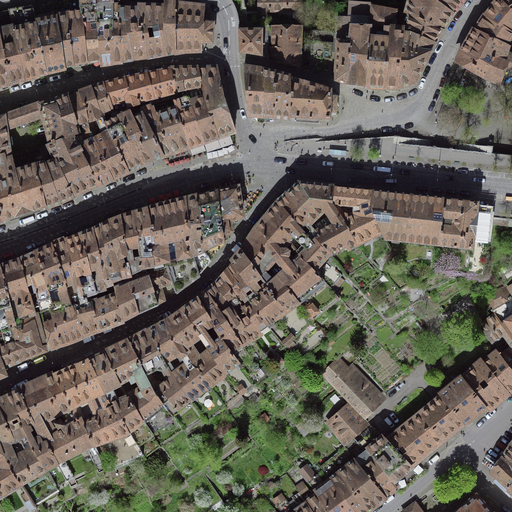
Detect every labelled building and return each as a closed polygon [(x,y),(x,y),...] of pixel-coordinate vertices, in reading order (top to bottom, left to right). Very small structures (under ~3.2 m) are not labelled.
[(86,62),(79,0),(69,0),(66,1),(68,18),(67,18),(72,65),(79,64),(86,62)] [(93,61),(100,60),(98,37),(98,31),(99,18),(99,15),(98,0),(79,0),(86,62),(93,61)] [(113,18),(112,0),(98,0),(99,15),(99,18),(98,31),(98,37),(100,60),(100,63),(106,63),(112,62),(112,29),(113,18)] [(117,61),(122,61),(121,53),(119,29),(119,10),(118,0),(112,0),(113,18),(112,29),(112,62),(117,61)] [(126,10),(126,0),(118,0),(119,10),(119,29),(121,53),(122,61),(127,60),(133,59),(127,33),(127,29),(125,24),(126,10)] [(127,33),(133,59),(139,58),(146,57),(138,10),(137,0),(126,0),(126,10),(125,24),(127,29),(127,33)] [(164,2),(164,8),(151,7),(138,7),(138,0),(137,0),(138,10),(146,57),(160,54),(174,52),(176,3),(164,2)] [(299,0),(259,0),(260,10),(280,10),(300,10),(300,8),(301,8),(299,0)] [(407,15),(409,16),(442,29),(447,21),(453,12),(434,0),(407,0),(403,14),(407,15)] [(434,0),(453,12),(459,5),(462,0),(434,0)] [(511,12),(500,0),(494,6),(494,7),(490,11),(486,16),(476,30),(475,30),(468,41),(462,53),(458,61),(459,61),(464,64),(474,70),(473,72),(477,74),(478,72),(488,78),(498,82),(504,65),(511,68),(511,53),(508,54),(506,53),(508,46),(507,46),(507,45),(505,44),(511,33),(511,12)] [(511,0),(499,0),(500,0),(511,12),(511,0)] [(60,2),(54,3),(58,19),(67,18),(68,18),(66,1),(60,2)] [(370,29),(372,7),(373,3),(349,2),(348,18),(337,18),(337,27),(337,34),(337,39),(339,40),(347,40),(347,43),(351,44),(348,83),(357,84),(367,85),(371,29),(370,29)] [(36,23),(58,19),(54,3),(43,4),(32,6),(33,12),(36,23)] [(211,42),(212,24),(203,23),(204,7),(190,5),(176,3),(174,52),(185,50),(188,50),(201,49),(202,41),(211,42)] [(27,29),(37,28),(36,23),(33,12),(32,6),(27,7),(23,8),(27,29)] [(391,31),(392,19),(394,20),(396,12),(372,7),(370,29),(371,29),(367,85),(376,86),(386,86),(390,40),(391,31)] [(16,9),(9,10),(13,32),(27,29),(23,8),(16,9)] [(16,81),(23,79),(17,49),(16,48),(13,32),(9,10),(0,11),(0,39),(3,52),(9,83),(16,81)] [(442,29),(409,16),(407,33),(410,34),(408,52),(427,54),(434,42),(442,29)] [(67,18),(58,19),(60,35),(61,42),(63,61),(65,67),(66,67),(66,66),(69,65),(72,65),(67,18)] [(60,35),(58,19),(36,23),(37,28),(39,41),(40,43),(46,73),(55,71),(63,69),(66,68),(66,67),(65,67),(63,61),(61,42),(60,35)] [(394,20),(392,19),(391,31),(390,40),(386,86),(391,87),(397,87),(403,32),(403,29),(401,28),(395,28),(395,27),(396,21),(394,20)] [(41,74),(46,73),(40,43),(39,41),(37,28),(27,29),(29,43),(37,76),(41,74)] [(299,29),(274,28),(274,62),(287,64),(299,67),(299,66),(305,65),(305,59),(301,59),(301,62),(299,62),(299,29)] [(27,29),(13,32),(16,48),(17,49),(23,79),(30,78),(37,76),(29,43),(27,29)] [(262,30),(239,29),(239,51),(250,53),(262,55),(262,30)] [(313,30),(310,70),(323,71),(337,73),(339,43),(336,43),(335,53),(332,53),(334,32),(313,30)] [(407,33),(403,32),(397,87),(415,82),(421,68),(427,54),(408,52),(410,34),(407,33)] [(10,83),(9,83),(3,52),(0,39),(0,86),(2,85),(10,83)] [(347,40),(339,40),(339,43),(337,73),(337,79),(342,81),(348,83),(351,44),(347,43),(347,40)] [(256,115),(262,115),(262,71),(246,68),(244,68),(247,106),(249,114),(256,115)] [(202,86),(198,69),(185,69),(171,70),(178,98),(179,98),(178,95),(178,92),(184,91),(184,89),(185,89),(202,86)] [(224,98),(218,69),(198,69),(202,86),(204,98),(217,136),(226,134),(234,131),(233,127),(225,103),(224,98)] [(178,98),(171,70),(148,74),(125,79),(103,85),(112,112),(113,114),(116,113),(128,108),(133,106),(139,105),(140,108),(151,105),(173,99),(178,98)] [(275,116),(275,74),(262,71),(262,115),(269,115),(275,116)] [(290,117),(290,77),(275,74),(275,116),(282,116),(290,117)] [(321,86),(290,77),(290,117),(309,118),(329,120),(329,119),(330,119),(330,118),(330,117),(331,117),(331,116),(332,115),(333,115),(334,115),(335,115),(335,114),(336,114),(336,113),(336,96),(336,95),(336,94),(335,94),(334,94),(333,94),(332,93),(332,92),(331,92),(331,91),(331,90),(331,89),(330,89),(321,86)] [(112,112),(103,85),(97,87),(91,89),(99,112),(102,119),(105,118),(104,115),(112,112)] [(210,139),(217,136),(204,98),(202,86),(185,89),(186,95),(187,97),(203,141),(210,139)] [(120,174),(128,170),(104,125),(107,124),(105,118),(102,119),(99,112),(91,89),(85,91),(80,92),(87,121),(89,128),(92,136),(112,177),(120,174)] [(87,121),(80,92),(74,95),(69,97),(80,131),(78,124),(82,122),(83,127),(84,130),(89,128),(87,121)] [(41,153),(33,156),(36,166),(45,206),(59,201),(73,195),(87,188),(99,183),(82,152),(83,151),(75,136),(80,134),(80,131),(69,97),(57,101),(41,105),(43,115),(51,143),(39,148),(41,153)] [(195,144),(203,141),(187,97),(176,100),(176,99),(175,99),(175,100),(174,101),(188,146),(195,144)] [(180,149),(188,146),(174,101),(173,99),(151,105),(171,152),(180,149)] [(41,105),(41,104),(30,107),(17,112),(4,117),(7,128),(15,125),(17,131),(33,125),(31,119),(43,115),(41,105)] [(157,157),(162,155),(155,138),(146,121),(141,110),(140,108),(139,105),(133,106),(128,108),(130,113),(129,114),(137,129),(138,129),(151,159),(157,157)] [(155,138),(162,155),(163,155),(167,154),(171,152),(151,105),(140,108),(141,110),(146,121),(155,138)] [(141,163),(146,161),(151,159),(138,129),(137,129),(129,114),(130,113),(128,108),(116,113),(118,118),(117,118),(141,163)] [(118,118),(116,113),(113,114),(112,112),(104,115),(105,118),(107,124),(104,125),(128,170),(134,167),(141,163),(117,118),(118,118)] [(33,210),(45,206),(36,166),(15,173),(7,128),(4,117),(0,118),(0,210),(2,220),(14,217),(24,214),(33,211),(33,210)] [(105,180),(112,177),(92,136),(89,128),(84,130),(80,131),(80,134),(75,136),(83,151),(82,152),(99,183),(105,180)] [(340,215),(331,204),(333,187),(315,185),(299,183),(287,195),(290,199),(320,236),(316,240),(328,253),(329,253),(345,245),(347,249),(356,243),(345,223),(340,215)] [(238,192),(237,187),(228,189),(218,191),(222,237),(223,237),(231,231),(229,220),(235,218),(236,218),(242,216),(238,192)] [(384,239),(385,239),(381,230),(377,221),(370,207),(372,191),(355,189),(333,187),(331,204),(340,215),(345,223),(356,243),(381,231),(384,239)] [(209,258),(218,249),(225,243),(223,238),(223,237),(222,237),(218,191),(208,194),(197,197),(203,248),(209,258)] [(410,195),(372,191),(370,207),(377,221),(381,230),(385,239),(439,245),(444,199),(410,195)] [(290,199),(287,195),(279,202),(268,215),(295,250),(299,255),(313,270),(313,269),(328,253),(316,240),(320,236),(290,199)] [(209,258),(203,248),(197,197),(192,198),(186,200),(188,238),(189,256),(190,256),(192,258),(195,257),(199,275),(205,267),(211,260),(209,258)] [(464,201),(444,199),(439,245),(471,248),(468,273),(483,275),(487,238),(483,238),(484,225),(484,221),(485,217),(483,217),(477,216),(478,206),(478,202),(464,201)] [(186,200),(167,205),(148,210),(154,265),(168,261),(168,260),(178,258),(178,259),(189,256),(188,238),(186,200)] [(141,212),(134,214),(142,268),(142,269),(143,272),(146,271),(145,267),(154,266),(154,269),(154,265),(148,210),(141,212)] [(142,268),(134,214),(127,216),(121,219),(130,273),(131,275),(142,269),(142,268)] [(285,286),(298,301),(324,280),(313,269),(313,270),(299,255),(295,250),(268,215),(257,227),(252,234),(248,240),(241,251),(273,295),(285,286)] [(511,219),(485,217),(484,221),(484,225),(511,228),(511,219)] [(115,221),(110,223),(120,278),(120,279),(121,279),(121,278),(130,274),(131,275),(130,273),(121,219),(115,221)] [(117,280),(120,279),(120,278),(110,223),(105,225),(101,227),(112,281),(117,279),(117,280)] [(112,281),(101,227),(97,229),(92,231),(106,288),(106,287),(113,284),(112,281)] [(106,288),(92,231),(86,233),(80,236),(95,293),(106,288)] [(95,293),(80,236),(73,238),(65,241),(78,278),(84,297),(89,295),(95,293)] [(78,278),(65,241),(59,243),(53,246),(71,301),(74,300),(75,305),(82,336),(90,333),(97,330),(92,307),(89,295),(84,297),(78,278)] [(71,301),(53,246),(52,246),(44,250),(36,253),(46,286),(52,303),(51,303),(52,307),(51,307),(52,311),(75,305),(74,300),(71,301)] [(237,257),(232,263),(256,297),(273,319),(298,301),(285,286),(273,295),(241,251),(241,252),(237,257)] [(46,286),(36,253),(28,257),(23,259),(20,260),(19,260),(26,284),(27,284),(30,283),(32,282),(40,311),(51,307),(52,307),(51,303),(52,303),(46,286)] [(154,265),(154,269),(167,266),(176,293),(177,292),(190,282),(200,275),(199,275),(195,257),(192,258),(190,256),(189,256),(178,259),(178,258),(168,260),(168,261),(154,265)] [(26,284),(19,260),(10,264),(0,267),(8,299),(9,299),(15,298),(18,311),(13,313),(15,323),(35,314),(27,284),(26,284)] [(256,297),(232,263),(230,266),(228,269),(253,306),(265,322),(269,328),(276,324),(272,319),(273,319),(256,297)] [(0,266),(0,328),(5,345),(16,341),(12,325),(15,324),(15,323),(13,313),(9,299),(8,299),(0,267),(0,266)] [(147,271),(158,304),(164,300),(160,286),(167,284),(172,283),(175,294),(176,293),(167,266),(154,269),(147,271)] [(253,306),(228,269),(225,272),(222,277),(245,311),(256,327),(260,332),(256,327),(263,322),(264,323),(265,322),(253,306)] [(158,304),(147,271),(147,270),(146,271),(143,272),(128,278),(137,313),(148,308),(158,304)] [(254,337),(260,332),(256,327),(245,311),(222,277),(219,280),(216,284),(251,338),(252,338),(254,340),(254,339),(254,338),(254,337)] [(137,313),(128,278),(114,283),(123,320),(130,316),(137,313)] [(415,285),(413,282),(404,287),(406,291),(415,285)] [(89,295),(92,307),(97,330),(110,325),(123,320),(122,316),(114,283),(114,285),(106,288),(95,293),(89,295)] [(207,292),(242,345),(251,338),(216,284),(215,284),(216,285),(212,288),(207,292)] [(507,288),(506,287),(481,299),(492,312),(495,315),(502,325),(511,318),(511,299),(511,296),(507,288)] [(242,345),(207,292),(203,295),(198,299),(214,325),(219,337),(229,351),(230,353),(231,352),(242,345)] [(182,310),(200,337),(209,350),(224,372),(238,361),(231,352),(230,353),(229,351),(219,337),(214,325),(198,299),(191,304),(182,310)] [(312,317),(318,311),(312,304),(306,310),(309,313),(312,317)] [(82,336),(75,305),(52,311),(51,307),(40,311),(42,315),(51,347),(59,344),(65,343),(70,341),(82,336)] [(167,320),(183,349),(193,364),(210,383),(224,372),(209,350),(200,337),(182,310),(175,315),(167,320)] [(304,317),(308,323),(313,318),(312,317),(309,313),(304,317)] [(12,325),(16,341),(21,359),(33,354),(45,350),(35,314),(15,323),(15,324),(12,325)] [(505,329),(502,325),(495,315),(479,327),(492,342),(497,338),(502,334),(505,338),(509,334),(510,334),(506,328),(505,329)] [(511,318),(502,325),(505,329),(506,328),(510,334),(511,336),(511,318)] [(190,399),(191,400),(192,399),(191,398),(210,383),(193,364),(183,349),(167,320),(158,325),(148,331),(164,362),(172,376),(190,400),(190,399)] [(189,400),(190,401),(191,400),(190,399),(190,400),(172,376),(164,362),(148,331),(139,336),(128,342),(150,385),(163,404),(171,413),(176,409),(177,410),(189,400)] [(511,336),(510,334),(509,334),(511,338),(511,350),(508,354),(501,344),(496,348),(498,351),(503,357),(511,368),(511,336)] [(21,359),(16,341),(5,345),(0,346),(0,376),(5,375),(1,366),(11,363),(21,359)] [(120,384),(128,399),(130,398),(142,420),(163,404),(150,385),(128,342),(117,347),(104,353),(120,384)] [(511,368),(503,357),(498,351),(490,357),(490,358),(485,363),(483,360),(482,360),(508,392),(511,388),(511,368)] [(111,405),(115,414),(119,413),(128,430),(142,420),(130,398),(128,399),(120,384),(104,353),(97,356),(89,360),(105,394),(110,404),(111,405)] [(277,354),(271,360),(277,367),(284,361),(277,354)] [(337,361),(322,373),(339,391),(363,417),(372,408),(384,396),(354,365),(349,369),(340,359),(337,361)] [(76,419),(81,417),(93,444),(129,432),(128,430),(119,413),(115,414),(111,405),(105,394),(89,360),(79,364),(65,371),(54,375),(69,407),(71,410),(76,419)] [(475,367),(462,377),(485,406),(488,410),(498,401),(508,392),(482,360),(475,366),(475,367)] [(261,367),(257,370),(262,376),(266,372),(261,367)] [(76,454),(78,453),(77,451),(87,447),(99,473),(105,470),(93,444),(81,417),(76,419),(71,410),(69,407),(54,375),(36,383),(18,391),(43,442),(45,440),(57,462),(68,481),(71,486),(77,483),(74,478),(64,458),(66,457),(67,458),(68,458),(67,456),(76,452),(76,454)] [(450,391),(448,388),(441,394),(464,423),(475,414),(485,406),(462,377),(455,383),(457,385),(450,391)] [(237,389),(241,395),(246,392),(242,386),(237,389)] [(12,394),(6,396),(32,445),(45,467),(57,462),(45,440),(43,442),(18,391),(12,394)] [(460,426),(464,423),(441,394),(440,394),(441,396),(438,399),(420,413),(442,440),(453,431),(460,426)] [(34,477),(33,475),(43,468),(44,469),(45,468),(44,468),(45,467),(32,445),(6,396),(0,399),(0,446),(2,453),(6,462),(10,467),(19,483),(31,476),(32,478),(34,477)] [(347,406),(330,421),(347,440),(352,435),(358,431),(364,425),(347,406)] [(384,437),(411,465),(427,453),(442,440),(420,413),(422,416),(417,420),(415,417),(394,434),(396,437),(389,442),(384,437)] [(407,469),(411,465),(384,437),(375,428),(363,438),(365,440),(359,444),(352,435),(347,440),(330,421),(326,425),(344,447),(349,453),(363,442),(369,449),(368,449),(393,480),(393,479),(407,469)] [(301,422),(297,426),(304,436),(309,432),(301,422)] [(369,449),(363,442),(349,453),(357,462),(357,461),(386,496),(392,491),(398,485),(393,479),(393,480),(368,449),(369,449)] [(511,445),(507,451),(503,458),(511,465),(511,445)] [(10,467),(6,462),(2,453),(0,446),(0,495),(9,489),(19,483),(10,467)] [(339,453),(338,452),(329,459),(330,460),(322,467),(321,466),(331,479),(357,511),(364,511),(373,506),(386,496),(357,461),(357,462),(349,453),(344,447),(345,448),(339,453)] [(497,475),(498,476),(494,480),(505,491),(505,490),(511,495),(510,496),(511,497),(511,465),(503,458),(498,464),(493,471),(496,473),(497,475)] [(304,476),(308,481),(315,476),(307,466),(300,471),(304,476)] [(331,479),(316,491),(315,489),(321,483),(315,476),(308,481),(315,489),(315,490),(317,493),(332,511),(357,511),(331,479),(321,466),(320,466),(331,479)] [(332,511),(317,493),(315,496),(310,490),(309,491),(304,482),(296,487),(300,494),(313,511),(332,511)] [(34,506),(26,492),(23,494),(27,501),(26,502),(28,506),(30,510),(36,507),(35,506),(34,506)] [(299,507),(294,511),(295,511),(313,511),(300,494),(305,501),(303,502),(303,503),(299,507)] [(490,511),(476,495),(464,505),(455,511),(490,511)] [(295,511),(294,511),(285,498),(277,504),(282,511),(295,511)] [(408,508),(403,511),(420,511),(415,503),(408,508)]
